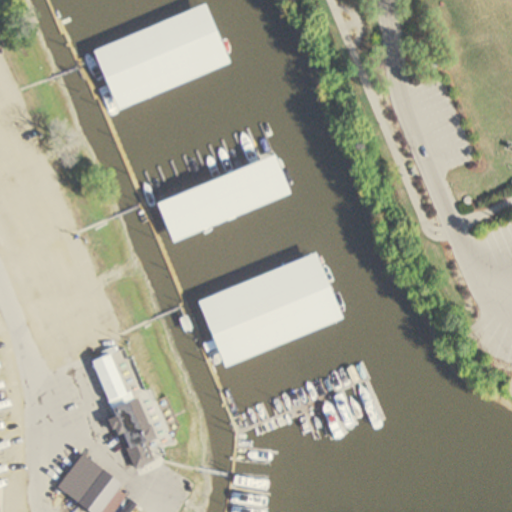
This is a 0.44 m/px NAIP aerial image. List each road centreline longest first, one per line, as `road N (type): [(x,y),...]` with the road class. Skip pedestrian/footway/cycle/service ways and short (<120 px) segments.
road 1 (residential): [(462,247),(403,110),(387,0)]
road 2 (residential): [(22,498),(22,346),(0,292)]
